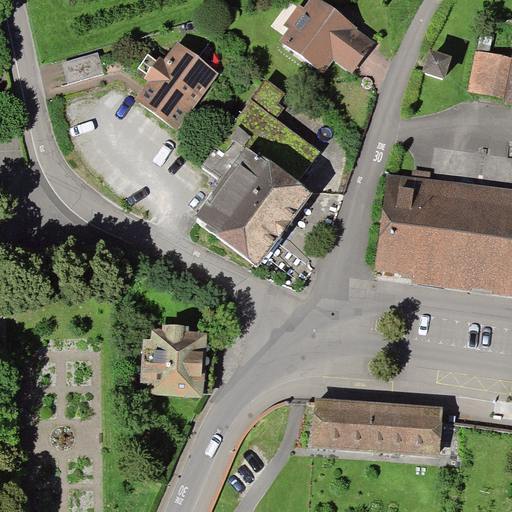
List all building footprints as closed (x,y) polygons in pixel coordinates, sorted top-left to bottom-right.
[(329,57),(351,73),(369,49),(347,33),(349,29),(315,4),(283,47),(317,73),(329,57)] [(178,50),(137,105),(171,131),(212,76),(178,50)] [(478,96),(486,58),(475,55),(467,94),(478,96)] [(423,76),(441,82),(446,65),(429,59),(423,76)] [(222,187),(195,225),(255,270),(306,201),(292,190),(317,155),(266,117),(280,98),(263,86),(200,171),(222,187)] [(385,187),(376,256),(373,272),(511,290),(511,205),(444,195),(444,188),(439,188),(438,195),(424,193),(426,177),(411,175),(409,191),(385,187)] [(150,394),(196,398),(200,342),(183,341),(184,333),(145,331),(140,386),(150,386),(150,394)] [(440,415),(314,405),(310,447),(436,456),(439,423),(440,415)]
